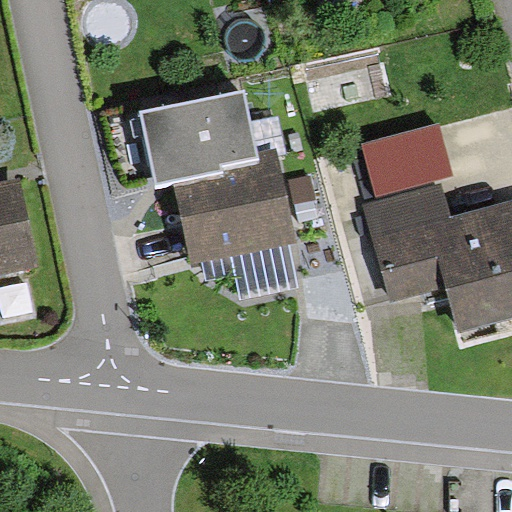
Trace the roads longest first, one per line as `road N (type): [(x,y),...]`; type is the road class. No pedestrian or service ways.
road 1 (residential): [(115,389),(30,0)]
road 2 (residential): [(511,425),(115,389)]
road 3 (residential): [(142,511),(115,389)]
